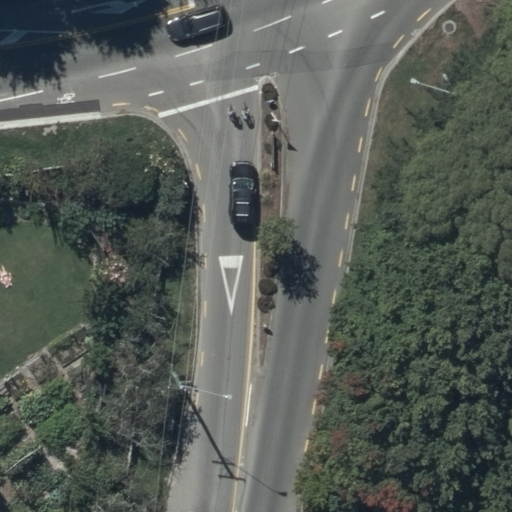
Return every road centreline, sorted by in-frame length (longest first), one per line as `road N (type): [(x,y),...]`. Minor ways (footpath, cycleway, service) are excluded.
road 1 (tertiary): [(263,0),(267,214),(234,511)]
road 2 (secondary): [(0,45),(216,0)]
